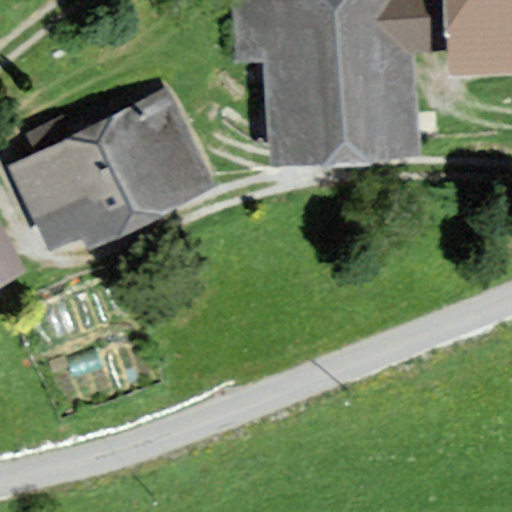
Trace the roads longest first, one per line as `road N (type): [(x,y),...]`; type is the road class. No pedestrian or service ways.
road 1 (track): [(0,184),(43,262),(98,263),(234,193),(322,175),(511,166)]
road 2 (unclassified): [(0,482),(143,443),(511,292)]
